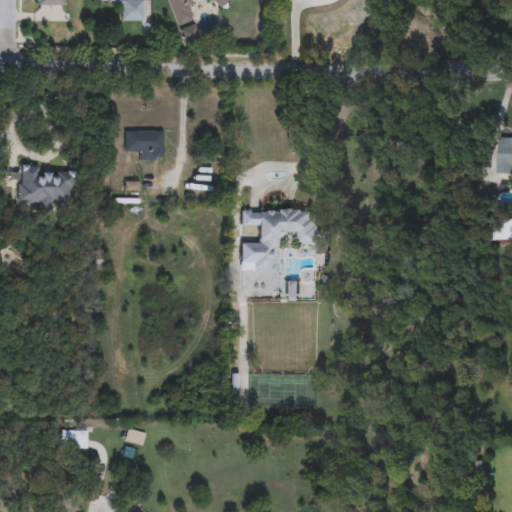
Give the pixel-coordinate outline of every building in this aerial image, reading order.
[(142,0),(142,21),(121,21),(121,4),(101,3),(101,0),(142,0)] [(187,0),(194,21),(174,27),(166,0),(187,0)] [(211,0),(227,0),(219,8),(211,0)] [(199,38),(183,44),(178,29),(195,24),(199,38)] [(463,129),(462,118),(474,117),(475,127),(463,129)] [(162,160),(135,160),(135,151),(124,151),(124,131),(162,131),(162,160)] [(511,138),(511,173),(497,173),(499,138),(511,138)] [(18,203),(18,165),(39,166),(39,173),(72,173),(72,209),(36,209),(36,203),(18,203)] [(138,181),(138,203),(124,203),(124,181),(138,181)] [(241,209),(319,211),(319,245),(298,244),(299,234),(277,233),(276,273),(251,273),(251,263),(240,262),(240,243),(258,243),(258,227),(240,226),(241,209)] [(297,282),(297,300),(287,300),(287,282),(297,282)]
